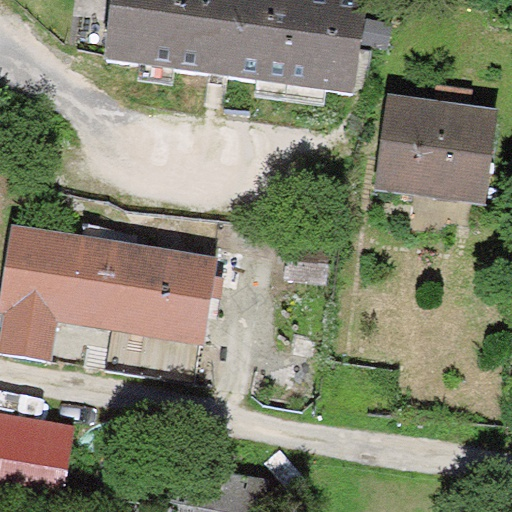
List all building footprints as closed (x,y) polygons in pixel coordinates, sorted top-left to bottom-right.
[(224,76),(353,93),(365,1),(359,0),(115,0),(107,61),(224,76)] [(449,195),(483,200),(494,118),(386,102),(375,185),(449,195)] [(200,342),(214,263),(131,248),(135,228),(83,219),(79,242),(9,229),(0,278),(0,308),(5,309),(0,340),(0,350),(46,359),(53,317),(127,330),(200,342)] [(0,420),(0,496),(60,506),(72,433),(0,420)] [(118,458),(109,511),(262,511),(267,482),(118,458)]
